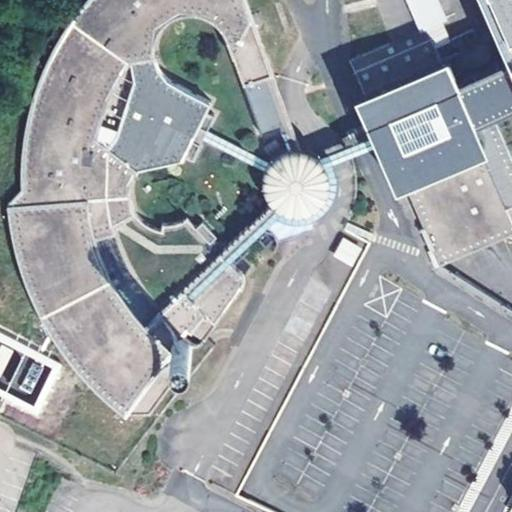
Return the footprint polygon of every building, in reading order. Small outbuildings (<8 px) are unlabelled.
[(319,213),(325,209),(334,195),(340,170),(335,158),(315,162),(306,155),(247,0),(89,0),(86,4),(71,24),(55,47),(44,77),(29,126),(23,190),(11,205),(15,236),(30,285),(42,309),(51,326),(63,345),(76,361),(99,386),(113,399),(128,412),(155,412),(190,363),(188,353),(193,350),(197,341),(203,341),(206,340),(245,287),(249,277),(233,260),(260,231),(271,230),(280,236),(314,225),(312,216),(319,213)] [(511,0),(491,0),(511,44),(511,50),(453,77),(434,35),(425,39),(358,68),(359,71),(356,73),(359,80),(363,80),(382,122),(387,133),(428,224),(425,226),(435,246),(438,245),(445,261),(511,231),(511,0)] [(407,0),(425,39),(434,35),(449,29),(436,0),(407,0)] [(365,151),(387,133),(382,122),(360,139),(339,155),(335,158),(340,170),(344,167),(365,151)] [(350,225),(235,455),(260,468),(374,238),(385,217),(361,204),(350,225)] [(511,301),(444,261),(438,269),(429,283),(511,334),(511,301)] [(385,279),(370,304),(386,315),(402,290),(385,279)] [(34,397),(45,364),(20,356),(9,389),(34,397)]
